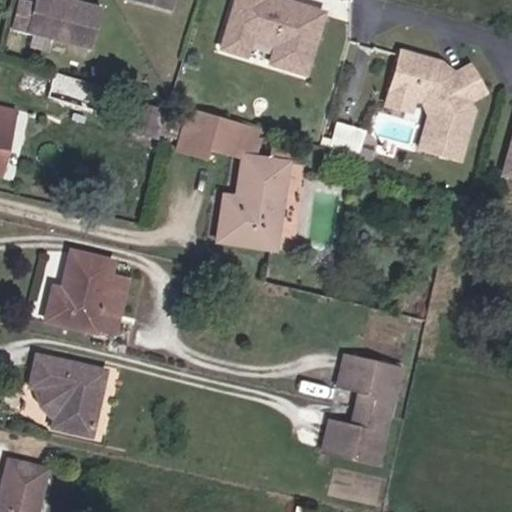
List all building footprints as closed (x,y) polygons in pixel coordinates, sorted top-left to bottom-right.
[(0,0),(0,3),(81,24),(86,0),(0,0)] [(285,56),(304,0),(212,0),(208,12),(232,20),(256,28),(251,44),(285,56)] [(226,36),(232,20),(208,12),(202,28),(226,36)] [(432,43),(394,32),(382,72),(407,80),(415,82),(423,98),(414,130),(454,142),(468,92),(461,90),(463,82),(478,74),(463,47),(444,57),(431,48),(432,43)] [(45,87),(93,101),(100,73),(53,60),(45,87)] [(404,92),(407,80),(382,72),(379,84),(404,92)] [(243,140),(251,110),(173,86),(161,129),(190,136),(193,125),(229,135),(219,174),(216,187),(198,183),(187,227),(248,243),(272,148),(243,140)] [(0,132),(11,93),(0,89),(0,132)] [(511,92),(494,154),(511,158),(511,92)] [(322,132),(332,105),(316,100),(308,128),(322,132)] [(336,138),(346,110),(332,105),(322,132),(336,138)] [(106,150),(126,155),(135,124),(115,119),(106,150)] [(6,127),(3,176),(20,177),(23,128),(6,127)] [(198,183),(216,187),(219,174),(201,170),(198,183)] [(107,259),(68,248),(59,282),(49,280),(40,312),(107,330),(121,281),(103,277),(107,259)] [(338,395),(374,403),(386,353),(332,340),(324,374),(342,378),(338,395)] [(53,422),(91,431),(106,370),(38,353),(30,383),(61,392),(53,422)] [(309,439),(363,451),(374,403),(338,395),(335,408),(318,405),(309,439)] [(0,511),(9,511),(25,442),(0,435),(0,511)]
